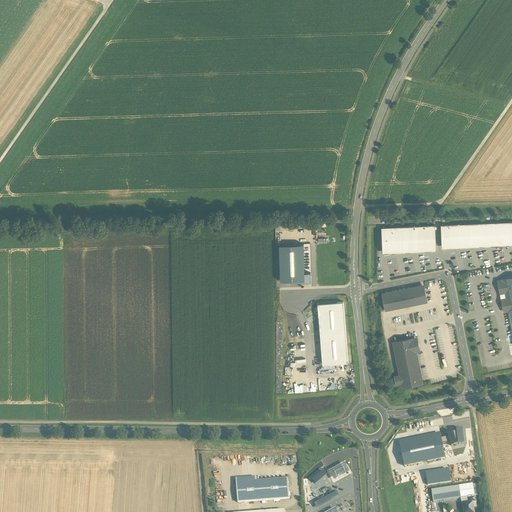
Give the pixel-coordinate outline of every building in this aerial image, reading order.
[(511,221),(441,225),(442,246),(511,242),(511,221)] [(435,225),(381,227),(382,251),(436,248),(435,225)] [(304,273),(303,244),(280,244),(280,282),(311,282),(310,273),(304,273)] [(511,277),(502,279),(503,284),(508,311),(511,329),(511,277)] [(508,311),(503,284),(498,285),(504,312),(508,311)] [(422,285),(382,293),(385,308),(425,300),(422,285)] [(349,364),(344,304),(319,306),(324,366),(349,364)] [(417,337),(392,341),(399,377),(394,378),(396,385),(401,384),(402,387),(423,383),(417,352),(420,351),(417,337)] [(441,438),(442,444),(450,442),(451,446),(458,444),(463,444),(462,430),(457,430),(457,432),(452,433),(452,431),(447,433),(448,437),(441,438)] [(442,444),(441,438),(400,447),(404,466),(445,458),(442,444)] [(345,475),(351,472),(345,461),(340,463),(334,466),(329,469),(334,480),(340,478),(345,475)] [(449,470),(426,474),(428,485),(451,482),(449,470)] [(324,471),(312,481),(316,485),(327,476),(324,471)] [(257,482),(236,483),(238,503),(290,499),(288,479),(257,482)] [(473,485),(459,487),(461,498),(467,497),(475,496),(473,485)] [(459,487),(431,491),(433,503),(461,498),(459,487)] [(336,493),(315,505),(317,509),(339,497),(336,493)] [(468,504),(463,504),(463,511),(473,511),(472,503),(468,504)]
